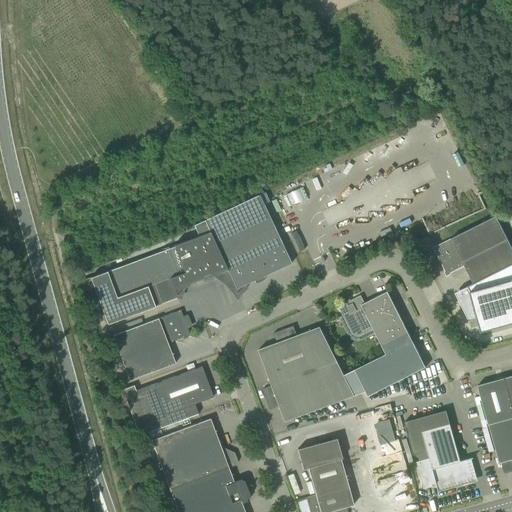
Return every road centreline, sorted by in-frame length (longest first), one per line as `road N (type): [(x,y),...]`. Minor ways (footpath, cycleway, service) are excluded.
road 1 (unclassified): [(289,511),(231,357),(230,336),(243,325),(392,261),(402,266),(456,372),(511,355)]
road 2 (secondary): [(0,109),(102,504)]
road 3 (unknown): [(305,230),(311,203),(369,167),(413,149),(438,164)]
road 4 (unknown): [(438,164),(442,185),(432,204),(314,255)]
road 5 (unknown): [(305,230),(438,164)]
